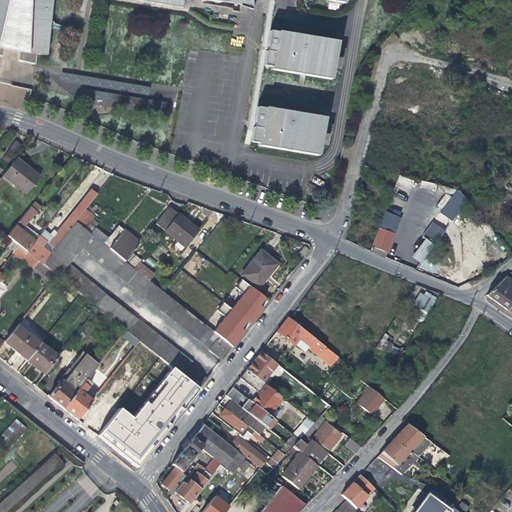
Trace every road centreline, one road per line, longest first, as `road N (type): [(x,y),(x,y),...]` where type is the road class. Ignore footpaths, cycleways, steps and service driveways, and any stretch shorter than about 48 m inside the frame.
road 1 (residential): [(331,243),(0,117)]
road 2 (residential): [(511,78),(388,50),(331,243)]
road 3 (residential): [(331,243),(133,484)]
road 4 (residential): [(309,511),(464,332),(477,303)]
road 5 (residential): [(0,378),(133,484)]
road 6 (residential): [(477,303),(331,243)]
